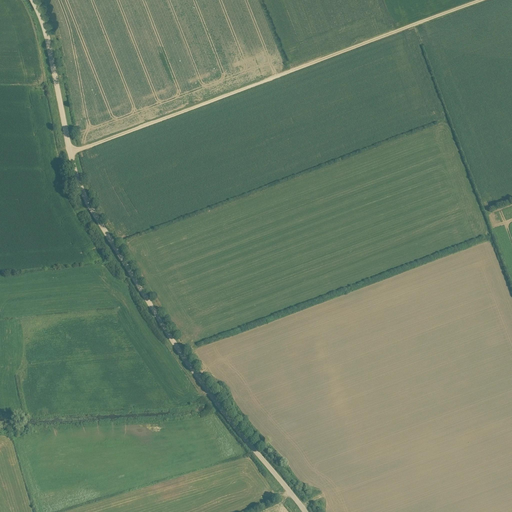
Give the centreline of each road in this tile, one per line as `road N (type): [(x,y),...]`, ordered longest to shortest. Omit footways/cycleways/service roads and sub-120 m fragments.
road 1 (unclassified): [(304,511),(162,325),(84,193),(35,0)]
road 2 (track): [(478,0),(73,152)]
